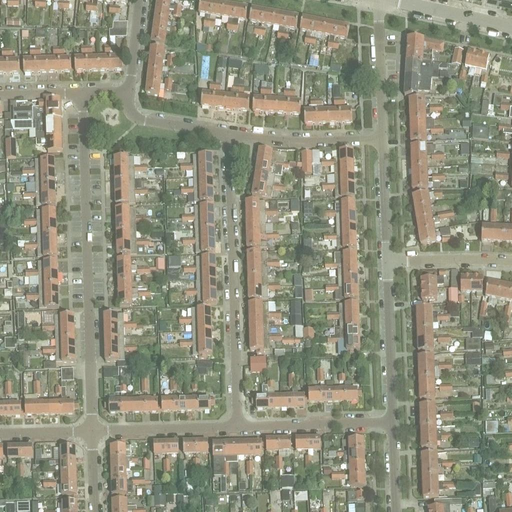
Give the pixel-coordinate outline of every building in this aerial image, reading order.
[(104,0),(92,0),(92,1),(92,5),(91,5),(91,12),(90,25),(95,25),(96,25),(96,17),(96,15),(96,13),(98,1),(104,2),(104,0)] [(170,6),(170,3),(170,0),(157,0),(157,9),(169,11),(173,11),(181,13),(182,7),(170,6)] [(209,28),(211,16),(213,3),(201,2),(199,14),(205,15),(203,27),(209,28)] [(213,3),(211,16),(209,28),(214,29),(216,17),(222,18),(224,5),(213,3)] [(232,31),(236,7),(224,5),(222,18),(229,19),(227,31),(232,31)] [(248,9),(236,7),(232,31),(237,32),(239,20),(246,22),(248,9)] [(169,11),(157,9),(155,20),(167,22),(169,11)] [(261,25),(264,12),(252,10),(250,22),(261,25)] [(264,12),(261,25),(273,27),(275,14),(264,12)] [(283,40),(285,29),(287,16),(275,14),(273,27),(279,28),(277,39),(283,40)] [(299,18),(287,16),(285,29),(283,40),(288,41),(290,30),(297,31),(299,18)] [(305,45),(310,46),(311,38),(312,34),(314,21),(303,19),(300,32),(307,33),(305,45)] [(155,20),(153,32),(166,34),(170,35),(178,36),(179,30),(172,29),(173,23),(167,22),(155,20)] [(326,23),(314,21),(312,34),(324,36),(326,23)] [(329,49),(333,50),(334,43),(335,38),(338,26),(326,23),(324,36),(331,38),(329,49)] [(338,26),(335,38),(347,41),(349,28),(338,26)] [(164,46),(166,34),(153,32),(152,45),(164,46)] [(408,40),(407,62),(432,63),(433,51),(442,53),(444,44),(423,40),(408,40)] [(105,59),(99,59),(99,72),(111,72),(111,59),(110,47),(104,48),(105,59)] [(111,72),(123,71),(122,59),(115,59),(115,47),(110,47),(111,59),(111,72)] [(75,60),(75,73),(87,72),(87,60),(86,48),(81,48),(82,60),(75,60)] [(86,48),(87,60),(87,72),(99,72),(99,59),(92,60),(92,48),(86,48)] [(164,50),(151,49),(150,61),(162,62),(164,50)] [(463,51),(455,49),(452,64),(460,66),(463,51)] [(35,61),(35,57),(35,50),(30,50),(30,61),(23,61),(24,74),(36,74),(35,61)] [(475,70),(479,54),(468,52),(465,68),(475,70)] [(489,56),(479,54),(475,70),(474,76),(480,77),(481,71),(486,72),(488,62),(489,63),(490,59),(489,59),(489,56)] [(59,73),(59,60),(47,61),(48,74),(59,73)] [(71,60),(59,60),(59,73),(71,73),(71,67),(71,60)] [(310,60),(309,67),(317,68),(318,61),(310,60)] [(8,62),(0,61),(0,74),(8,75),(8,62)] [(20,61),(8,62),(8,75),(20,74),(20,61)] [(47,61),(35,61),(36,74),(48,74),(47,61)] [(150,61),(149,73),(161,74),(162,62),(150,61)] [(242,63),(229,61),(228,69),(238,70),(238,69),(241,69),(242,63)] [(435,63),(432,63),(407,62),(406,78),(428,79),(431,79),(438,79),(439,69),(447,70),(447,64),(435,63)] [(268,67),(255,67),(255,76),(268,77),(268,67)] [(161,74),(149,73),(147,84),(160,86),(161,74)] [(406,78),(405,97),(417,96),(417,92),(431,92),(431,87),(431,79),(428,79),(406,78)] [(454,80),(450,93),(449,96),(456,96),(459,81),(454,80)] [(239,86),(238,98),(237,111),(249,112),(250,99),(243,98),(244,87),(243,87),(244,83),(240,82),(239,86)] [(146,96),(159,97),(159,93),(160,91),(160,86),(147,84),(146,96)] [(232,92),(232,97),(227,97),(225,110),(237,111),(238,98),(239,86),(234,86),(233,92),(232,92)] [(277,114),(289,115),(290,102),(290,98),(291,91),(291,87),(285,86),(285,90),(284,90),(283,101),(278,101),(277,114)] [(267,89),(266,96),(266,100),(265,113),(277,114),(278,101),(271,101),(272,89),(267,89)] [(201,107),(213,108),(215,95),(203,94),(201,107)] [(315,95),(315,98),(316,112),(316,125),(328,124),(328,111),(323,111),(323,107),(321,107),(321,100),(320,100),(320,94),(315,95)] [(227,97),(215,95),(213,108),(225,110),(227,97)] [(316,125),(316,112),(315,98),(310,98),(310,107),(309,108),(309,112),(304,112),(304,125),(316,125)] [(253,112),(265,113),(266,100),(254,99),(253,112)] [(409,100),(410,110),(425,110),(425,99),(409,100)] [(328,124),(340,124),(340,111),(339,100),(334,100),(334,111),(328,111),(328,124)] [(339,100),(340,111),(340,124),(352,123),(352,110),(345,111),(345,100),(339,100)] [(61,121),(61,101),(47,102),(47,103),(38,103),(38,109),(16,109),(16,103),(10,103),(10,115),(4,115),(5,121),(10,121),(10,123),(61,121)] [(301,103),(290,102),(289,115),(300,116),(301,103)] [(480,105),(471,103),(470,111),(478,113),(480,105)] [(442,112),(442,109),(430,110),(425,110),(410,110),(410,121),(425,121),(425,115),(430,115),(430,112),(442,112)] [(462,129),(471,129),(470,120),(462,120),(462,129)] [(62,139),(61,121),(10,123),(9,123),(5,123),(5,131),(13,131),(13,132),(36,131),(36,139),(39,139),(62,139)] [(411,133),(426,132),(425,121),(410,121),(411,133)] [(511,129),(511,127),(505,126),(505,132),(504,132),(503,134),(511,135),(511,129)] [(475,140),(490,142),(491,129),(476,127),(475,140)] [(426,142),(426,132),(411,133),(411,143),(426,142)] [(62,153),(62,139),(39,139),(40,145),(48,145),(48,153),(62,153)] [(15,141),(6,141),(7,159),(16,159),(15,141)] [(428,158),(431,158),(445,158),(444,155),(436,156),(436,153),(428,153),(428,147),(411,147),(411,158),(428,158)] [(346,149),(340,149),(340,152),(337,152),(337,159),(334,159),(334,162),(328,162),(328,167),(334,167),(334,164),(353,164),(353,152),(347,152),(346,149)] [(257,162),(277,165),(276,168),(282,169),(283,164),(277,163),(278,153),(266,151),(259,150),(257,162)] [(312,175),(311,152),(302,153),(302,164),(302,165),(302,168),(303,175),(312,175)] [(182,166),(182,169),(212,168),(212,156),(206,156),(205,153),(198,153),(198,157),(193,157),(194,166),(182,166)] [(135,158),(128,158),(127,155),(121,155),(121,158),(115,158),(115,171),(147,169),(147,166),(135,167),(135,158)] [(428,158),(411,158),(411,169),(428,168),(428,158)] [(55,160),(35,161),(35,171),(22,171),(22,173),(55,172),(55,160)] [(275,177),(276,168),(277,165),(257,162),(255,174),(275,177)] [(354,175),(353,164),(334,164),(334,167),(334,176),(354,175)] [(212,180),(212,168),(182,169),(182,172),(194,172),(194,181),(212,180)] [(428,168),(411,169),(412,179),(429,179),(428,168)] [(148,172),(147,169),(115,171),(115,182),(135,181),(135,172),(148,172)] [(55,172),(22,173),(22,177),(24,177),(26,177),(26,186),(36,185),(55,185),(55,172)] [(279,192),(279,187),(273,186),(275,177),(255,174),(254,185),(273,188),(273,191),(279,192)] [(335,185),(328,185),(329,190),(335,190),(335,188),(354,187),(354,175),(334,176),(335,185)] [(429,179),(412,179),(412,190),(429,190),(429,184),(429,180),(429,179)] [(181,193),(213,192),(212,180),(194,181),(194,190),(181,190),(181,193)] [(136,190),(135,181),(115,182),(116,194),(148,193),(148,190),(136,190)] [(23,194),(23,197),(56,196),(55,185),(36,185),(26,186),(27,194),(25,194),(23,194)] [(273,188),(254,185),(252,197),(271,200),(273,191),(273,188)] [(335,188),(335,190),(335,200),(355,199),(354,187),(335,188)] [(213,203),(213,192),(181,193),(181,196),(195,196),(195,203),(213,203)] [(116,206),(129,205),(136,205),(136,196),(148,196),(148,193),(116,194),(116,206)] [(496,193),(496,202),(505,202),(505,193),(496,193)] [(428,194),(413,196),(415,208),(430,206),(429,200),(428,194)] [(56,207),(56,196),(23,197),(23,200),(36,200),(36,209),(56,207)] [(246,203),(246,215),(265,214),(265,217),(272,216),(271,211),(265,212),(265,202),(246,203)] [(329,213),(329,218),(336,218),(335,215),(355,215),(355,203),(335,204),(335,213),(329,213)] [(430,206),(415,208),(417,220),(432,218),(430,206)] [(183,217),(183,220),(214,219),(214,207),(195,208),(195,216),(183,217)] [(136,217),(136,209),(116,210),(116,221),(149,220),(149,218),(136,217)] [(24,225),(57,224),(56,211),(36,212),(36,222),(24,223),(24,225)] [(246,215),(246,226),(266,226),(265,217),(265,214),(246,215)] [(355,226),(355,215),(335,215),(336,218),(336,227),(355,226)] [(432,218),(417,220),(419,233),(434,230),(433,224),(439,223),(438,220),(438,217),(432,218)] [(214,219),(183,220),(183,223),(195,222),(196,231),(214,231),(214,219)] [(149,220),(116,221),(117,234),(137,233),(136,223),(149,223),(149,220)] [(57,235),(57,224),(24,225),(24,228),(37,228),(37,236),(57,235)] [(266,237),(266,240),(272,240),(272,235),(266,235),(266,226),(246,226),(247,238),(266,237)] [(356,238),(355,226),(336,227),(336,236),(330,236),(330,241),(336,241),(336,239),(356,238)] [(492,242),(493,227),(482,226),(481,242),(492,242)] [(504,227),(493,227),(492,242),(503,243),(504,227)] [(511,227),(504,227),(503,243),(511,243),(511,227)] [(434,230),(419,233),(421,245),(436,242),(434,230)] [(215,243),(214,231),(196,231),(196,240),(184,241),(184,244),(215,243)] [(137,233),(117,234),(117,244),(130,244),(149,244),(149,242),(137,242),(137,241),(137,233)] [(175,234),(166,234),(167,244),(175,243),(175,234)] [(25,248),(57,247),(57,235),(37,236),(37,245),(25,245),(25,248)] [(266,237),(247,238),(247,250),(266,249),(266,240),(266,237)] [(337,251),(346,250),(356,250),(356,238),(336,239),(336,241),(337,251)] [(313,241),(303,241),(304,254),(314,254),(313,241)] [(153,243),(130,244),(117,244),(117,257),(138,256),(144,256),(144,247),(150,247),(150,248),(153,248),(153,243)] [(215,243),(184,244),(184,247),(196,246),(196,254),(215,254),(215,243)] [(57,258),(57,247),(25,248),(25,251),(37,251),(38,259),(57,258)] [(273,268),(273,262),(267,263),(266,253),(247,254),(247,266),(267,265),(267,268),(273,268)] [(335,256),(335,264),(331,264),(331,269),(337,269),(337,266),(357,266),(356,254),(342,254),(342,255),(336,255),(335,256)] [(185,268),(185,271),(215,270),(215,258),(202,258),(197,258),(197,268),(185,268)] [(169,270),(179,269),(181,269),(181,259),(169,259),(169,270)] [(131,260),(117,261),(118,272),(131,272),(137,272),(150,271),(150,269),(137,270),(137,267),(131,267),(131,261),(131,260)] [(26,276),(58,274),(58,263),(38,263),(38,273),(26,273),(26,276)] [(267,265),(247,266),(248,277),(267,277),(267,268),(267,265)] [(357,277),(357,266),(337,266),(337,269),(338,278),(357,277)] [(216,282),(215,270),(185,271),(185,274),(197,274),(198,282),(216,282)] [(118,272),(118,284),(131,284),(131,279),(131,272),(118,272)] [(58,286),(58,274),(26,276),(26,281),(30,281),(30,287),(39,287),(58,286)] [(248,277),(248,289),(267,288),(268,291),(274,291),(273,286),(267,286),(267,277),(248,277)] [(357,289),(357,277),(338,278),(338,287),(332,287),(332,292),(336,292),(338,292),(338,290),(357,289)] [(471,294),(471,277),(460,277),(460,278),(458,278),(458,282),(460,282),(460,294),(471,294)] [(482,277),(471,277),(471,294),(476,294),(476,296),(482,296),(482,282),(482,277)] [(421,290),(436,289),(436,278),(421,279),(421,290)] [(186,294),(216,293),(216,282),(198,282),(198,290),(186,290),(186,294)] [(485,297),(498,299),(500,284),(488,282),(485,297)] [(119,296),(132,296),(150,295),(150,292),(138,292),(138,291),(132,291),(131,284),(118,284),(119,296)] [(511,288),(511,286),(500,284),(498,299),(506,301),(510,302),(511,288)] [(58,298),(58,286),(39,287),(39,296),(28,296),(26,296),(26,299),(58,298)] [(267,288),(248,289),(248,301),(268,300),(268,291),(267,288)] [(338,302),(358,301),(357,289),(338,290),(338,292),(338,302)] [(427,300),(437,300),(436,289),(421,290),(422,300),(423,300),(423,301),(427,301),(427,300)] [(216,304),(216,293),(186,294),(186,297),(198,296),(198,305),(203,304),(216,304)] [(154,295),(150,295),(132,296),(119,296),(119,308),(132,307),(132,300),(139,300),(139,298),(151,298),(154,298),(154,295)] [(39,310),(59,309),(58,298),(26,299),(26,302),(39,301),(39,310)] [(300,303),(291,303),(291,317),(301,316),(300,303)] [(274,319),(274,314),(268,314),(268,304),(248,305),(249,317),(268,316),(268,319),(274,319)] [(333,315),(333,320),(339,320),(339,318),(358,317),(358,305),(338,306),(339,315),(333,315)] [(438,313),(432,314),(432,308),(416,308),(417,319),(432,319),(437,319),(437,316),(438,315),(438,313)] [(180,322),(211,321),(211,309),(193,310),(193,318),(180,319),(180,322)] [(42,329),(75,328),(74,316),(68,316),(68,313),(61,313),(61,317),(54,317),(55,326),(42,327),(42,329)] [(123,315),(104,316),(104,328),(118,327),(143,327),(143,325),(136,325),(136,323),(124,324),(123,315)] [(269,328),(268,319),(268,316),(249,317),(249,328),(269,328)] [(339,329),(359,328),(358,317),(339,318),(339,320),(339,329)] [(432,319),(417,319),(417,330),(433,330),(432,325),(438,325),(437,322),(437,319),(432,319)] [(212,333),(211,321),(180,322),(181,325),(193,325),(193,333),(212,333)] [(143,330),(143,327),(118,327),(104,328),(105,339),(118,339),(124,339),(124,330),(136,329),(136,330),(143,330)] [(75,340),(75,328),(42,329),(42,332),(55,331),(55,340),(75,340)] [(249,328),(249,340),(269,339),(269,337),(269,328),(249,328)] [(359,328),(339,329),(333,329),(333,337),(330,337),(330,339),(333,338),(340,338),(340,341),(359,340),(359,328)] [(473,328),(463,329),(463,334),(472,334),(472,339),(482,339),(482,329),(472,329),(473,328)] [(314,330),(310,330),(304,331),(304,342),(314,342),(314,330)] [(437,336),(433,336),(433,330),(417,330),(417,341),(433,340),(438,340),(437,338),(437,336)] [(212,344),(212,333),(193,333),(194,342),(181,342),(181,345),(212,344)] [(275,337),(269,337),(269,339),(249,340),(250,352),(256,352),(256,355),(263,355),(263,351),(269,351),(269,342),(275,342),(275,337)] [(360,352),(359,340),(340,341),(340,338),(333,338),(334,343),(340,343),(340,353),(346,352),(346,356),(353,355),(353,352),(360,352)] [(124,339),(118,339),(105,339),(105,351),(119,351),(126,351),(137,351),(137,347),(124,348),(124,339)] [(75,352),(75,340),(55,340),(55,349),(43,350),(43,353),(75,352)] [(417,341),(418,352),(433,351),(433,340),(417,341)] [(212,344),(181,345),(181,348),(194,348),(194,360),(206,359),(206,356),(212,356),(212,344)] [(119,351),(105,351),(105,363),(117,362),(117,368),(133,368),(133,362),(125,362),(124,353),(137,353),(137,351),(126,351),(119,351)] [(75,363),(75,352),(43,353),(43,355),(56,355),(56,364),(61,364),(75,363)] [(39,353),(23,353),(23,368),(28,368),(28,357),(39,357),(39,354),(39,353)] [(480,354),(468,355),(468,367),(480,366),(480,354)] [(438,362),(434,362),(434,357),(418,358),(418,368),(438,367),(438,364),(438,362)] [(251,359),(251,365),(251,366),(251,369),(260,369),(260,374),(266,374),(266,358),(251,359)] [(358,359),(347,360),(348,370),(358,370),(358,359)] [(439,371),(439,370),(438,367),(418,368),(419,378),(434,377),(434,371),(439,371)] [(74,382),(73,369),(61,370),(62,382),(74,382)] [(104,370),(104,379),(113,379),(113,377),(119,377),(119,369),(104,370)] [(435,389),(434,377),(419,378),(419,390),(435,389)] [(495,377),(486,377),(486,386),(495,386),(495,377)] [(334,403),(346,403),(346,388),(338,389),(338,383),(333,383),(334,391),(334,403)] [(361,397),(361,391),(352,391),(352,388),(351,388),(351,383),(346,383),(346,388),(346,403),(357,402),(357,397),(361,397)] [(268,410),(268,396),(268,390),(268,388),(262,388),(262,395),(262,398),(251,398),(252,405),(256,405),(256,410),(268,410)] [(67,404),(67,401),(67,398),(66,398),(65,389),(61,389),(61,395),(61,401),(62,416),(74,416),(74,410),(79,410),(78,403),(67,404)] [(308,404),(322,403),(321,389),(315,389),(315,392),(308,392),(308,404)] [(326,389),(321,389),(322,403),(334,403),(334,391),(326,392),(326,389)] [(435,389),(419,390),(420,400),(435,400),(435,389)] [(297,394),(291,395),(292,409),(304,409),(304,397),(298,397),(297,394)] [(268,410),(281,410),(280,397),(274,398),(274,395),(268,396),(268,410)] [(281,410),(292,409),(291,395),(286,395),(286,397),(280,397),(281,410)] [(127,399),(121,400),(122,414),(134,414),(133,402),(133,396),(127,397),(127,399)] [(198,412),(198,397),(192,398),(192,400),(186,400),(186,412),(198,412)] [(203,397),(198,397),(198,412),(210,412),(210,406),(215,406),(214,399),(203,400),(203,397)] [(162,413),(174,413),(174,398),(168,398),(168,400),(161,401),(162,413)] [(179,398),(174,398),(174,413),(186,412),(186,400),(179,400),(179,398)] [(146,414),(145,399),(139,399),(139,401),(133,402),(134,414),(146,414)] [(145,399),(146,414),(158,413),(157,401),(151,401),(151,399),(145,399)] [(109,415),(122,414),(121,400),(115,400),(115,402),(104,402),(104,409),(109,409),(109,415)] [(49,402),(49,404),(50,416),(62,416),(61,401),(49,402)] [(25,417),(38,417),(37,402),(25,402),(25,417)] [(43,402),(37,402),(38,417),(50,416),(49,404),(43,404),(43,402)] [(0,405),(0,417),(9,418),(9,403),(3,403),(3,405),(0,405)] [(14,403),(9,403),(9,418),(22,417),(21,405),(14,405),(14,403)] [(420,417),(436,416),(435,405),(420,406),(420,417)] [(421,428),(436,427),(436,419),(441,418),(440,416),(436,416),(420,417),(421,428)] [(421,428),(421,439),(441,438),(441,435),(446,435),(445,432),(436,433),(436,427),(421,428)] [(357,440),(357,435),(349,436),(349,453),(363,452),(363,440),(357,440)] [(303,440),(295,440),(296,452),(308,452),(308,437),(303,437),(303,440)] [(312,437),(308,437),(308,452),(320,451),(320,439),(313,440),(312,437)] [(266,453),(279,452),(278,438),(273,438),(273,441),(266,441),(266,453)] [(283,438),(278,438),(279,452),(291,452),(291,440),(283,440),(283,438)] [(441,438),(421,439),(421,450),(437,449),(437,442),(441,442),(441,441),(441,438)] [(195,455),(195,440),(190,440),(190,443),(183,443),(183,455),(195,455)] [(200,440),(195,440),(195,455),(208,454),(207,443),(200,443),(200,440)] [(478,440),(468,440),(468,448),(478,448),(480,448),(480,444),(478,444),(478,440)] [(154,456),(166,456),(166,441),(161,441),(161,444),(153,444),(154,456)] [(171,441),(166,441),(166,456),(179,455),(178,443),(171,444),(171,441)] [(111,447),(111,459),(125,459),(125,442),(119,442),(119,447),(111,447)] [(249,444),(249,458),(261,457),(261,443),(254,444),(249,444)] [(67,444),(61,444),(61,460),(75,460),(75,448),(67,449),(67,444)] [(237,444),(225,445),(225,458),(237,458),(237,444)] [(249,444),(237,444),(237,458),(249,458),(249,444)] [(21,460),(20,445),(15,445),(15,448),(8,448),(8,460),(21,460)] [(25,445),(20,445),(21,460),(33,459),(32,447),(25,448),(25,445)] [(225,445),(212,445),(213,465),(223,465),(223,464),(225,464),(225,458),(225,445)] [(364,465),(363,452),(349,453),(350,465),(364,465)] [(422,455),(422,466),(437,465),(443,465),(443,462),(443,461),(437,461),(437,454),(422,455)] [(138,459),(125,459),(111,459),(112,471),(126,471),(130,471),(130,464),(132,464),(138,464),(138,459)] [(75,460),(61,460),(62,473),(76,472),(75,460)] [(364,477),(364,465),(350,465),(350,477),(364,477)] [(422,466),(422,477),(438,476),(437,465),(422,466)] [(126,483),(126,471),(112,471),(112,483),(126,483)] [(76,472),(62,473),(56,473),(56,481),(62,481),(62,485),(76,485),(76,472)] [(438,482),(438,476),(422,477),(423,488),(443,487),(443,484),(443,482),(438,482)] [(294,477),(281,477),(281,489),(282,489),(282,492),(289,491),(295,491),(294,477)] [(364,477),(350,477),(351,490),(365,489),(364,477)] [(195,480),(186,481),(187,494),(195,493),(195,480)] [(127,495),(126,483),(112,483),(113,496),(127,495)] [(63,498),(70,497),(77,497),(76,485),(62,485),(63,498)] [(443,487),(423,488),(423,499),(438,498),(438,492),(447,492),(447,490),(443,490),(443,487)] [(165,489),(155,489),(155,507),(166,507),(165,489)] [(357,504),(357,501),(357,493),(348,494),(348,504),(357,504)] [(357,504),(357,506),(364,505),(365,505),(365,493),(357,493),(357,501),(357,504)] [(488,511),(496,511),(496,500),(488,501),(488,511)] [(113,502),(113,511),(132,511),(133,511),(136,511),(136,508),(127,508),(127,501),(113,502)] [(63,503),(62,511),(76,511),(77,502),(63,503)]
